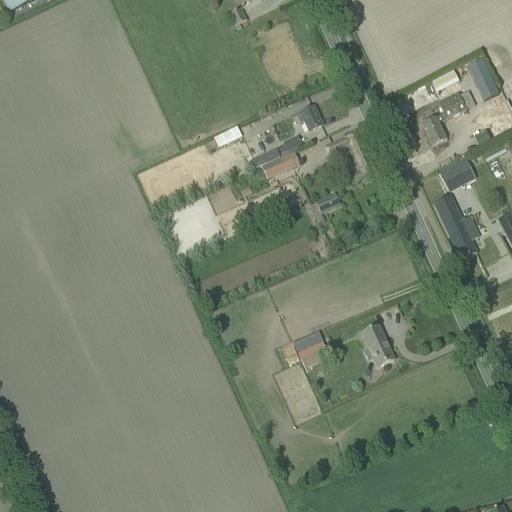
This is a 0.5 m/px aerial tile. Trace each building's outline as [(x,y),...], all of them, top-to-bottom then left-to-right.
[(0,0),(8,15),(42,0),(0,0)] [(230,16),(236,28),(247,23),(241,11),(230,16)] [(511,131),(478,62),(461,70),(496,142),(511,133),(511,131)] [(436,93),(459,85),(454,73),(432,82),(436,93)] [(444,116),(421,126),(432,149),(447,143),(439,126),(467,113),(460,98),(459,96),(439,105),(444,116)] [(305,124),(309,134),(323,128),(314,109),(301,115),(301,116),(293,120),(293,122),(294,121),(297,128),(305,124)] [(237,128),(212,140),(218,151),(242,139),(237,128)] [(485,130),(473,135),(477,146),(489,142),(485,130)] [(344,139),(323,149),(328,159),(336,155),(335,154),(348,148),(353,159),(358,172),(348,177),(352,185),(363,180),(376,174),(366,153),(356,132),(344,138),(344,139)] [(279,151),(283,159),(289,157),(287,153),(301,147),(298,138),(283,145),(285,149),(279,151)] [(295,156),(263,170),(264,174),(266,178),(268,181),(300,167),(295,156)] [(262,169),(265,167),(261,157),(252,161),(256,171),(262,169)] [(440,176),(446,186),(471,172),(465,161),(440,176)] [(242,206),(255,199),(249,187),(238,193),(242,200),(240,201),(242,206)] [(316,203),(322,217),(341,208),(334,195),(316,203)] [(435,207),(461,263),(477,256),(471,244),(480,240),(470,219),(462,222),(452,199),(435,207)] [(498,222),(511,248),(511,215),(511,214),(498,222)] [(363,337),(378,370),(394,363),(379,329),(363,337)] [(297,354),(305,370),(329,359),(322,343),(297,354)]
